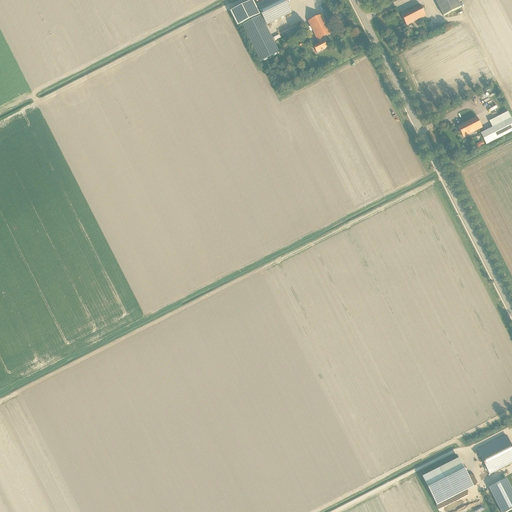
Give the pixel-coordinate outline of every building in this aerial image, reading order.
[(267,0),(257,5),(267,26),(292,13),(285,0),(267,0)] [(435,0),(443,16),(462,7),(458,0),(435,0)] [(260,15),(253,1),(231,12),(238,26),(260,15)] [(401,14),(407,25),(426,15),(421,5),(401,14)] [(327,47),(323,38),(331,34),(322,15),(308,22),(319,43),(313,46),(317,52),(327,47)] [(279,53),(264,22),(261,16),(243,25),(261,61),(279,53)] [(492,128),(481,133),(486,145),(511,131),(511,120),(511,118),(508,113),(490,122),(492,128)] [(458,127),(463,137),(483,128),(477,117),(458,127)] [(477,450),(490,476),(511,464),(511,449),(505,436),(477,450)] [(473,486),(460,459),(423,478),(436,505),(473,486)] [(506,511),(511,509),(511,488),(507,479),(489,488),(501,511),(506,511)] [(437,511),(442,511),(463,504),(459,496),(435,506),(437,511)]
